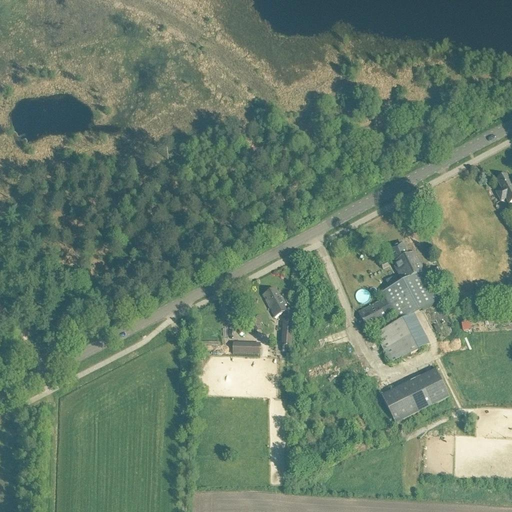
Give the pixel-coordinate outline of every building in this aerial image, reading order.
[(511,185),(507,176),(497,181),(502,190),(496,194),(501,203),(506,201),(509,205),(511,203),(511,185)] [(409,257),(402,245),(401,246),(399,246),(397,247),(396,248),(388,252),(395,264),(393,265),(402,284),(381,295),(385,301),(359,314),(367,331),(393,318),(397,325),(375,335),(391,366),(428,347),(413,317),(440,302),(415,254),(409,257)] [(440,270),(434,273),(439,283),(445,280),(440,270)] [(293,312),(287,312),(284,308),(286,307),(282,300),(280,300),(275,291),(263,297),(275,319),(282,316),(280,348),(282,348),(281,354),(290,355),(290,349),(291,349),(293,312)] [(249,333),(260,327),(256,319),(245,326),(249,333)] [(467,331),(475,330),(473,321),(465,323),(467,331)] [(233,345),(232,357),(259,358),(260,345),(233,345)] [(436,372),(382,399),(395,426),(449,400),(436,372)]
